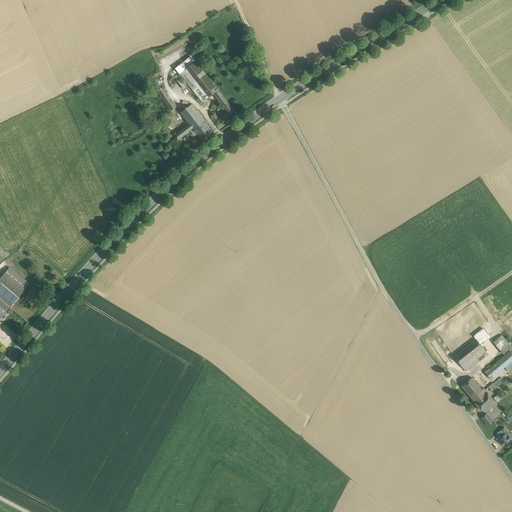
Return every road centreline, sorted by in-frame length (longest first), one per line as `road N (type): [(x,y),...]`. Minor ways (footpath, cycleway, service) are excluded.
road 1 (unclassified): [(279,99),(381,289),(511,476)]
road 2 (primary): [(279,99),(164,189),(0,368)]
road 3 (primary): [(439,0),(279,99)]
